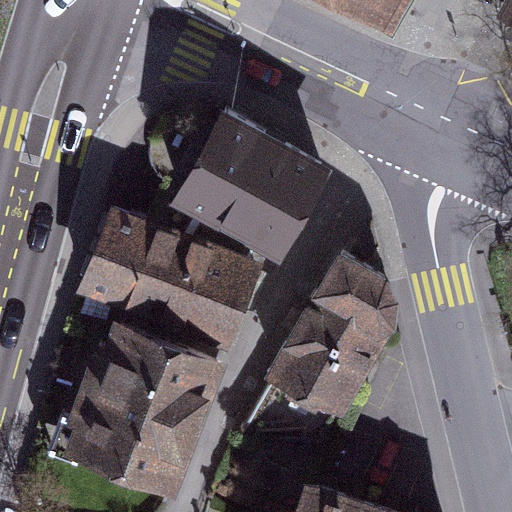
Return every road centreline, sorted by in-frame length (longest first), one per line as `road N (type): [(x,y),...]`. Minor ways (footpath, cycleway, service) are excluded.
road 1 (residential): [(396,97),(257,320),(180,511)]
road 2 (residential): [(467,128),(432,218),(441,287),(501,511)]
road 3 (primary): [(0,290),(38,136),(84,0)]
road 4 (residential): [(396,97),(176,0)]
